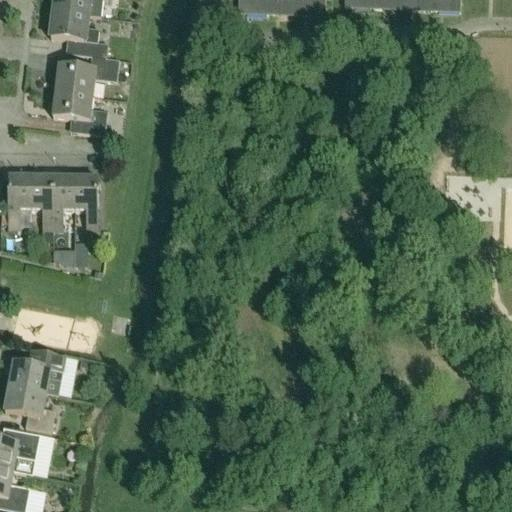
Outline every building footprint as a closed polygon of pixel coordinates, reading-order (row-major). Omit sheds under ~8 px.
[(104,10),(104,0),(56,0),(54,18),(96,23),(102,23),(104,10)] [(268,19),(268,0),(239,0),(239,18),(268,19)] [(297,20),(297,0),(268,0),(268,19),(297,20)] [(326,0),(297,0),(297,20),(326,21),(326,0)] [(374,13),(374,0),(345,0),(345,12),(374,13)] [(403,14),(403,0),(374,0),(374,13),(403,14)] [(432,15),(432,0),(403,0),(403,14),(432,15)] [(460,0),(432,0),(432,15),(460,16),(460,0)] [(100,35),(88,34),(90,22),(96,23),(54,18),(51,43),(76,46),(74,60),(92,63),(112,65),(113,57),(108,56),(109,50),(98,49),(100,35)] [(118,88),(119,78),(125,78),(126,69),(120,69),(121,66),(112,65),(92,63),(91,75),(61,71),(57,98),(94,103),(97,85),(118,88)] [(93,116),(94,103),(57,98),(54,122),(79,125),(78,137),(106,141),(109,118),(93,116)] [(32,216),(33,176),(24,176),(24,182),(11,182),(10,236),(20,236),(21,216),(32,216)] [(54,236),(55,182),(42,182),(42,177),(33,176),(32,216),(45,216),(44,236),(54,236)] [(76,216),(76,177),(68,177),(68,183),(55,182),(54,236),(64,236),(65,216),(76,216)] [(85,177),(76,177),(76,216),(88,217),(87,236),(98,237),(99,183),(85,183),(85,177)] [(14,368),(10,392),(47,399),(59,402),(62,387),(66,365),(40,361),(37,372),(14,368)] [(44,414),(47,399),(10,392),(5,417),(28,422),(26,433),(52,438),(56,417),(44,414)] [(0,445),(0,474),(33,481),(36,466),(41,441),(13,436),(11,447),(0,445)] [(11,491),(14,477),(33,481),(0,474),(0,502),(0,503),(0,504),(0,511),(42,511),(43,511),(45,498),(30,495),(30,494),(11,491)]
